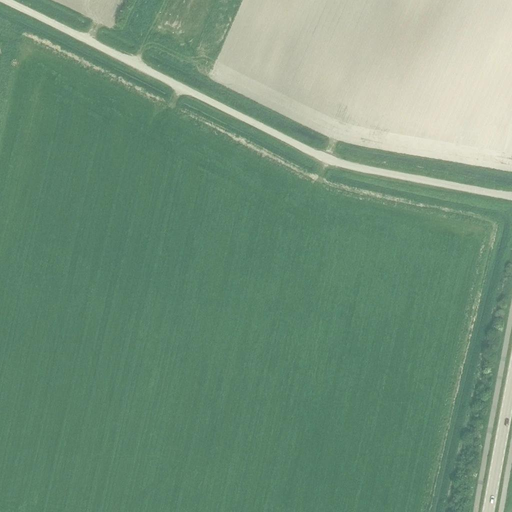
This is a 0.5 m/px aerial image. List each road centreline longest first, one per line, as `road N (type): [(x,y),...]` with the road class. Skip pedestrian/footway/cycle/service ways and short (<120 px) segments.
road 1 (unclassified): [(511,196),(330,162),(0,0)]
road 2 (tertiary): [(488,511),(511,382)]
